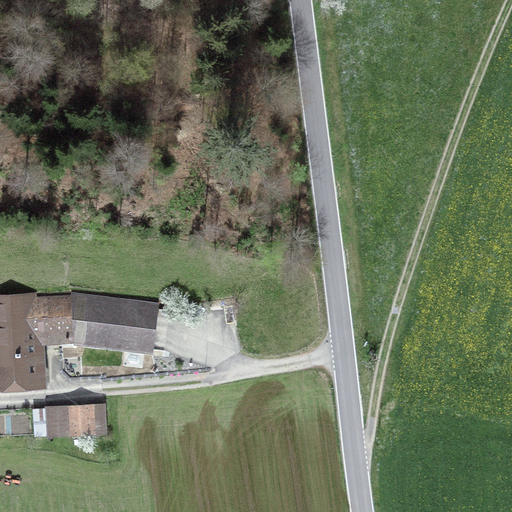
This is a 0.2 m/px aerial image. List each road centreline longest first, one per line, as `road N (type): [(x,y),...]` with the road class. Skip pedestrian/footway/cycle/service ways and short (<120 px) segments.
road 1 (tertiary): [(362,511),(300,0)]
road 2 (track): [(357,478),(395,315),(460,118),(510,0)]
road 3 (track): [(0,410),(144,394),(258,370)]
